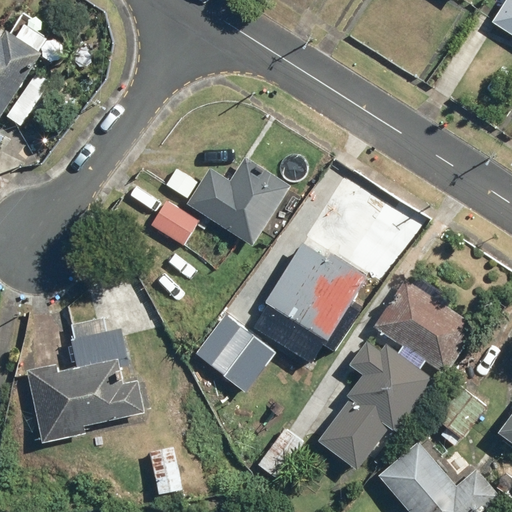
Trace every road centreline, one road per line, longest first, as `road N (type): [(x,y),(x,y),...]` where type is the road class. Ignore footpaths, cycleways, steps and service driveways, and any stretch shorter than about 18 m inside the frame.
road 1 (residential): [(511,206),(208,7)]
road 2 (residential): [(208,7),(28,252)]
